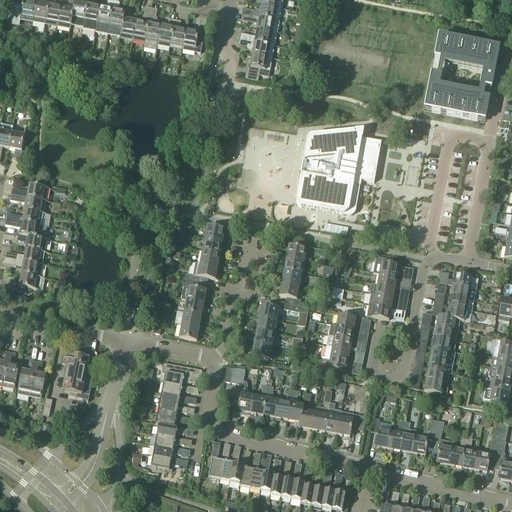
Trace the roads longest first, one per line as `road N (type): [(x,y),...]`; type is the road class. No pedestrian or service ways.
road 1 (residential): [(211,360),(206,413),(219,433),(511,503)]
road 2 (residential): [(489,145),(456,138),(449,144),(434,256)]
road 3 (residential): [(126,342),(0,315)]
